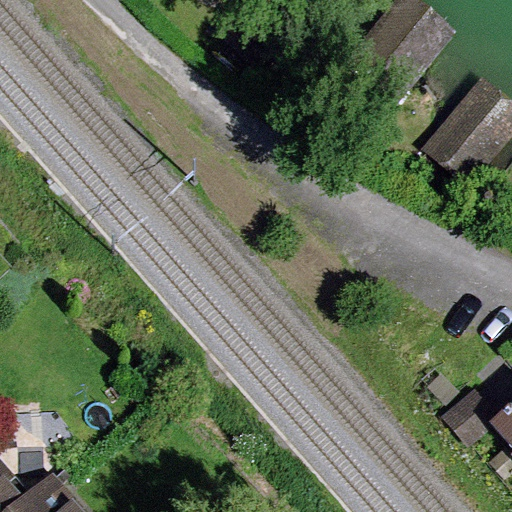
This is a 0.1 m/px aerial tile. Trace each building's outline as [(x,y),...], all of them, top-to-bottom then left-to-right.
[(429,32),(389,0),(371,0),(316,68),(366,109),(429,32)] [(503,116),(459,82),(418,135),(462,169),(503,116)] [(511,419),(483,449),(511,477),(511,419)] [(14,508),(10,511),(60,511),(38,487),(14,508)] [(0,492),(0,511),(10,511),(14,508),(0,492)]
